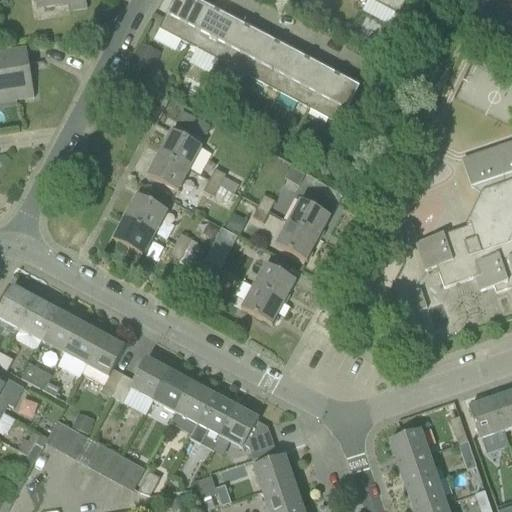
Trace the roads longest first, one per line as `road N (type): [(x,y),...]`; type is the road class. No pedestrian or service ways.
road 1 (residential): [(20,248),(343,424)]
road 2 (residential): [(11,243),(141,0)]
road 3 (residential): [(343,424),(511,366)]
